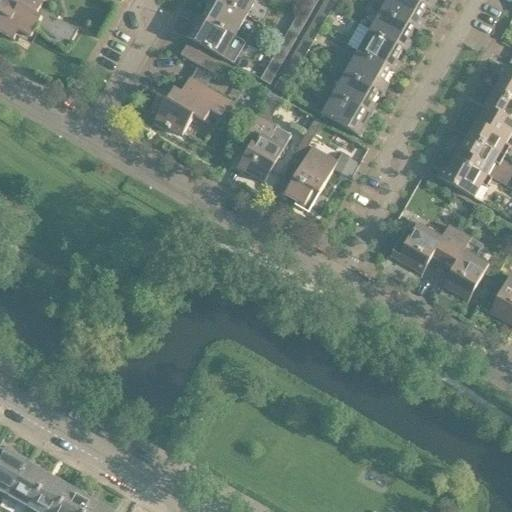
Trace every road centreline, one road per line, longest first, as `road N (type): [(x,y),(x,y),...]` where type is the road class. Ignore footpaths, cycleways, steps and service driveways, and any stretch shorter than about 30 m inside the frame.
road 1 (residential): [(341,277),(388,197),(400,130),(477,0)]
road 2 (residential): [(95,138),(341,277)]
road 3 (residential): [(192,511),(155,480),(0,393)]
road 4 (residential): [(341,277),(511,377)]
road 5 (residential): [(95,138),(148,39),(152,0)]
